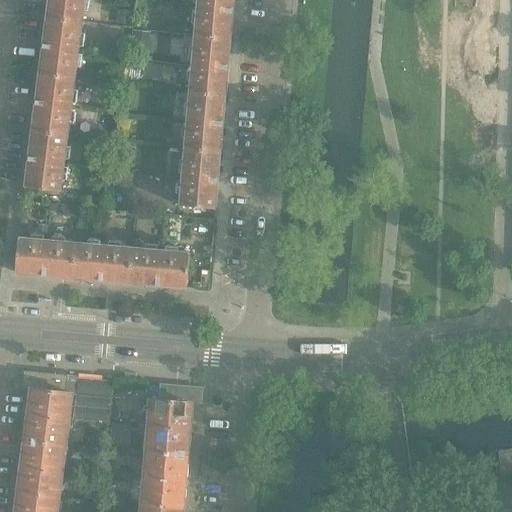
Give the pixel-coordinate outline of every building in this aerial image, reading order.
[(85,0),(50,0),(48,20),(83,24),(85,0)] [(234,0),(198,0),(196,36),(231,40),(234,0)] [(117,13),(116,24),(131,26),(132,14),(117,13)] [(83,24),(48,20),(41,75),(76,80),(83,24)] [(136,32),(135,41),(137,42),(149,43),(150,34),(138,32),(136,32)] [(231,40),(196,36),(191,93),(226,96),(231,40)] [(76,80),(41,75),(33,131),(68,136),(76,80)] [(226,96),(191,93),(186,149),(221,152),(226,96)] [(68,136),(33,131),(26,189),(27,189),(27,188),(60,192),(61,192),(68,136)] [(216,210),(221,152),(186,149),(181,207),(182,207),(182,210),(173,209),(173,214),(181,214),(181,216),(193,217),(193,222),(215,224),(216,210)] [(78,243),(48,241),(19,238),(19,239),(20,239),(17,273),(16,273),(75,279),(78,243)] [(134,248),(105,246),(78,243),(75,279),(130,283),(134,248)] [(191,253),(162,251),(134,248),(130,283),(188,288),(188,287),(187,287),(190,254),(191,254),(191,253)] [(36,375),(34,389),(73,393),(112,396),(114,382),(36,375)] [(192,389),(163,387),(161,400),(191,403),(192,389)] [(73,393),(34,389),(33,397),(33,399),(27,441),(66,445),(73,393)] [(191,403),(161,400),(153,399),(149,450),(187,453),(191,403)] [(112,424),(111,438),(123,439),(124,425),(112,424)] [(66,445),(27,441),(21,492),(59,496),(66,445)] [(511,449),(500,452),(503,473),(511,471),(511,449)] [(187,453),(149,450),(144,502),(182,505),(187,453)] [(57,511),(59,496),(21,492),(18,511),(57,511)] [(181,511),(182,505),(144,502),(143,511),(181,511)]
